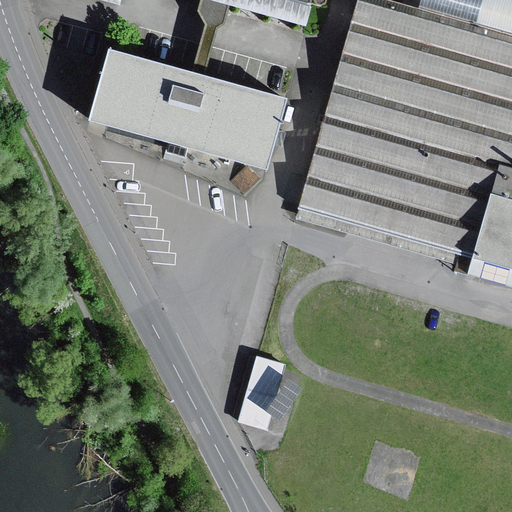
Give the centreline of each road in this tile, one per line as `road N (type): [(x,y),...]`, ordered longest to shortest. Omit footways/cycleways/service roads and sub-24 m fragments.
road 1 (tertiary): [(0,1),(50,125),(252,511)]
road 2 (unknown): [(266,231),(299,114)]
